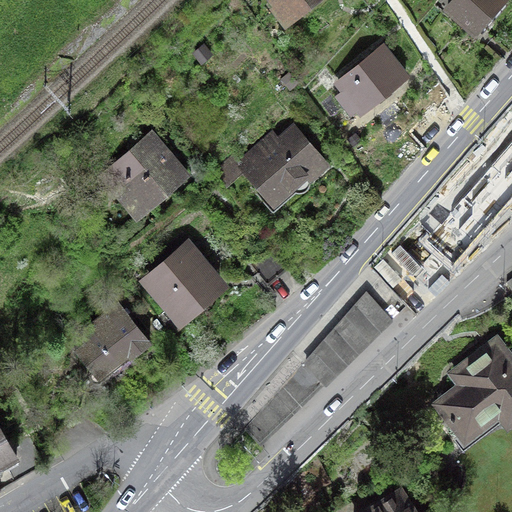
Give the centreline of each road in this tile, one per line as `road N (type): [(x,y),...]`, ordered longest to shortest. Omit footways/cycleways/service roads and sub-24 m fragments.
road 1 (primary): [(155,472),(511,74)]
road 2 (tertiary): [(155,472),(190,509),(235,503),(511,244)]
road 3 (residential): [(1,511),(108,450),(129,453),(155,472)]
